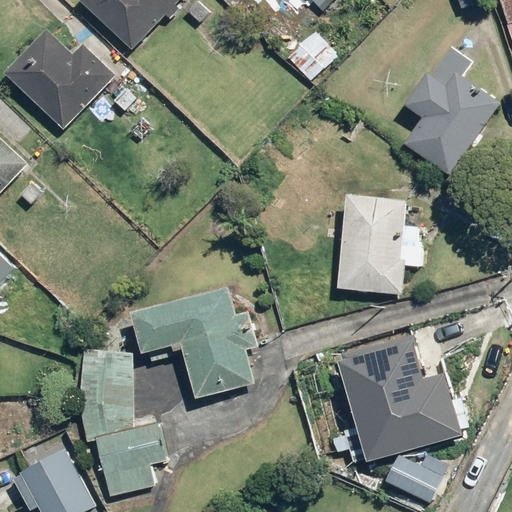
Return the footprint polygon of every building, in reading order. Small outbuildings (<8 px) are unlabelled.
[(82,0),(78,5),(133,54),(165,19),(170,23),(180,12),(175,7),(182,0),(82,0)] [(310,0),(323,13),(336,0),(310,0)] [(484,0),(455,0),(459,13),(487,6),(484,0)] [(511,0),(498,0),(511,40),(511,0)] [(45,34),(4,78),(64,133),(115,79),(82,48),(72,59),(45,34)] [(336,57),(313,36),(290,60),(313,82),(336,57)] [(450,179),(500,109),(461,81),(473,65),(452,49),(430,80),(427,78),(404,110),(422,123),(405,147),(450,179)] [(0,197),(29,167),(0,140),(0,197)] [(406,206),(346,201),(338,294),(403,298),(405,267),(404,267),(405,255),(402,254),(406,206)] [(0,257),(0,284),(13,270),(0,257)] [(228,292),(130,319),(141,359),(180,349),(195,404),(255,388),(245,354),(257,351),(248,315),(236,319),(228,292)] [(348,359),(377,460),(470,433),(453,374),(430,380),(419,339),(348,359)] [(132,357),(85,353),(79,405),(87,445),(96,443),(110,500),(156,489),(150,467),(169,463),(160,426),(134,432),(132,357)] [(89,511),(95,509),(65,453),(20,478),(21,480),(14,484),(29,511),(36,511),(38,511),(89,511)] [(406,453),(391,474),(417,493),(432,472),(406,453)]
